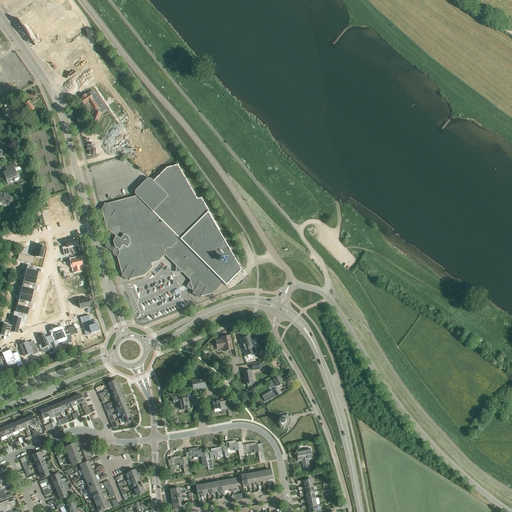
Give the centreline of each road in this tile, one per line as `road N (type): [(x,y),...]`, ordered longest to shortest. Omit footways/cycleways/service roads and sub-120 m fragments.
road 1 (secondary): [(289,284),(213,162),(82,0)]
road 2 (tertiary): [(509,511),(422,432),(325,294)]
road 3 (track): [(350,265),(465,434),(511,466)]
road 4 (residential): [(87,223),(59,109),(0,15)]
road 5 (residential): [(275,335),(326,425),(349,508)]
road 6 (secondary): [(360,511),(313,342)]
road 7 (secondary): [(277,304),(231,301),(141,340)]
road 8 (residential): [(51,261),(63,316),(40,327),(36,318),(46,267)]
road 9 (secondary): [(145,350),(227,307),(275,310)]
road 10 (residential): [(288,495),(268,434),(246,425),(204,431)]
road 11 (secondary): [(0,409),(118,361)]
road 12 (unclassified): [(325,294),(324,268),(300,231),(312,220),(321,223),(338,249)]
road 13 (secondary): [(114,350),(0,398)]
